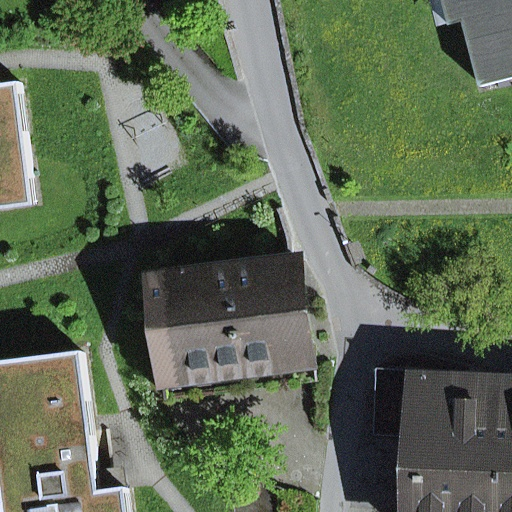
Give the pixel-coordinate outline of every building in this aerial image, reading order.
[(511,0),(444,0),(445,4),(461,6),(481,88),(511,80),(511,0)] [(0,183),(36,179),(23,83),(0,86),(0,183)] [(0,209),(39,205),(36,179),(0,183),(0,209)] [(314,364),(301,262),(182,277),(184,297),(158,301),(168,373),(193,370),(195,379),(314,364)] [(132,511),(130,489),(104,492),(101,471),(86,353),(0,364),(0,439),(1,450),(9,511),(132,511)] [(168,373),(171,401),(314,383),(311,364),(195,379),(193,370),(168,373)] [(419,511),(502,511),(507,377),(382,372),(379,436),(423,437),(422,450),(419,511)] [(511,511),(511,376),(507,377),(502,511),(511,511)] [(379,449),(422,450),(423,437),(379,436),(379,449)] [(104,492),(130,489),(127,468),(101,471),(104,492)]
